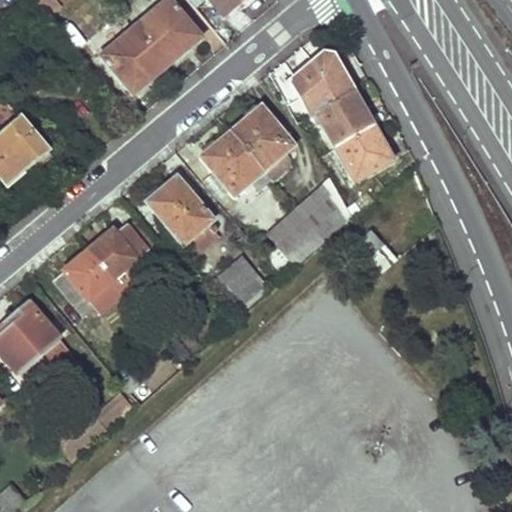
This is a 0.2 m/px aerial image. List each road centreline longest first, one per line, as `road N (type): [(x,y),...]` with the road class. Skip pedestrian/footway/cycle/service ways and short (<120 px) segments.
road 1 (residential): [(0,268),(320,0)]
road 2 (unclassified): [(357,0),(443,161),(511,341)]
road 3 (primary): [(398,0),(511,186)]
